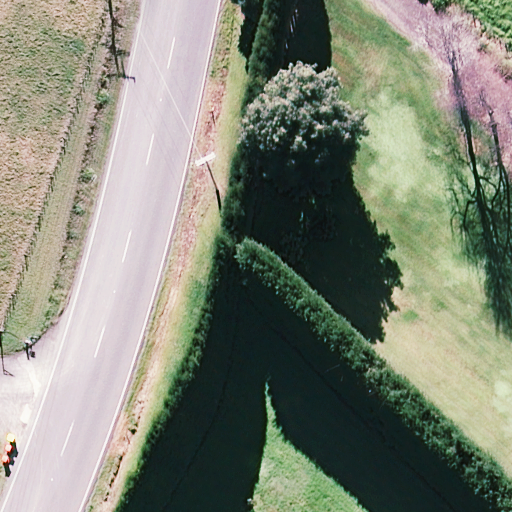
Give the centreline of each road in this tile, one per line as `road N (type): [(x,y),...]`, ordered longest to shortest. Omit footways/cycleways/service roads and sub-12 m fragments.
road 1 (tertiary): [(170,0),(79,400)]
road 2 (tertiary): [(79,400),(30,511)]
